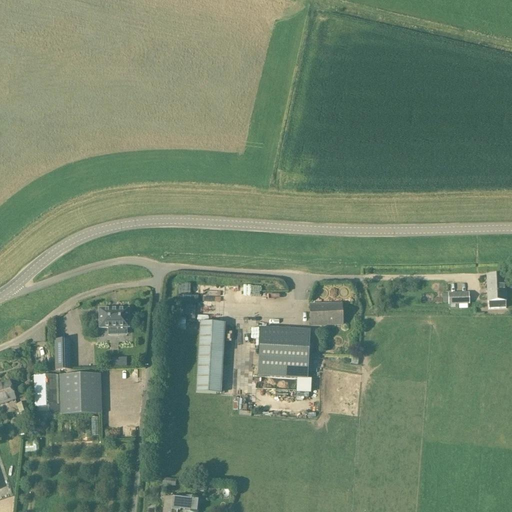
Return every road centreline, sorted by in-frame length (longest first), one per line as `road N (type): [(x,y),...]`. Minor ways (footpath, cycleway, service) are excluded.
road 1 (tertiary): [(7,292),(63,251),(133,226),(511,230)]
road 2 (unclassified): [(133,511),(157,281)]
road 3 (track): [(511,47),(310,0)]
road 4 (residential): [(357,279),(159,267)]
road 5 (unknown): [(252,403),(230,380),(237,319),(252,307),(286,304),(307,278)]
road 6 (residential): [(0,347),(86,292),(157,281)]
road 7 (unclassified): [(159,267),(123,259),(7,292)]
